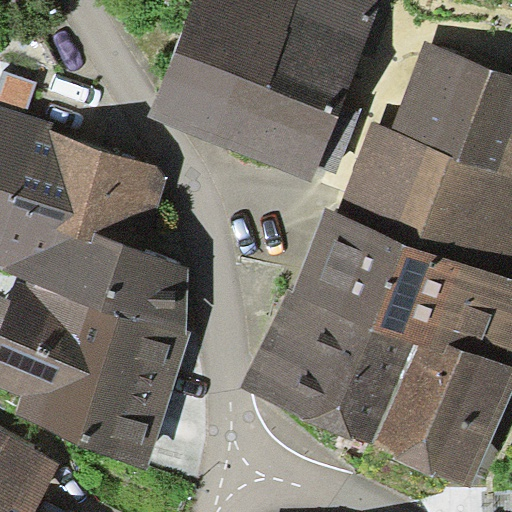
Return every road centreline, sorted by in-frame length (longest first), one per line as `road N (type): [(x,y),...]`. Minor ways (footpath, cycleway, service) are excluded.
road 1 (residential): [(238,471),(209,248),(182,166),(81,0)]
road 2 (residential): [(380,511),(238,471)]
